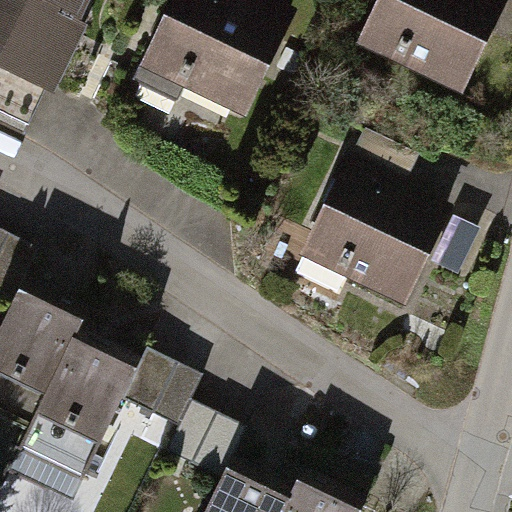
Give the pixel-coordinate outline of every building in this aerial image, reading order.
[(0,0),(0,57),(50,82),(76,27),(69,24),(80,0),(0,0)] [(180,0),(150,60),(245,106),(289,15),(259,0),(180,0)] [(385,0),(367,39),(462,84),(502,0),(385,0)] [(352,164),(299,271),(339,290),(349,269),(404,295),(446,210),(352,164)] [(0,291),(15,298),(25,279),(40,247),(0,227),(0,291)] [(15,298),(0,329),(0,414),(30,429),(79,328),(88,309),(25,279),(15,298)] [(142,358),(79,328),(30,429),(21,446),(84,477),(123,397),(142,358)] [(191,399),(204,374),(148,346),(142,358),(123,397),(178,425),(191,399)] [(223,477),(233,458),(248,426),(191,399),(178,425),(167,450),(223,477)] [(223,477),(206,511),(282,511),(295,487),(233,458),(223,477)] [(361,511),(367,500),(303,469),(282,511),(361,511)]
